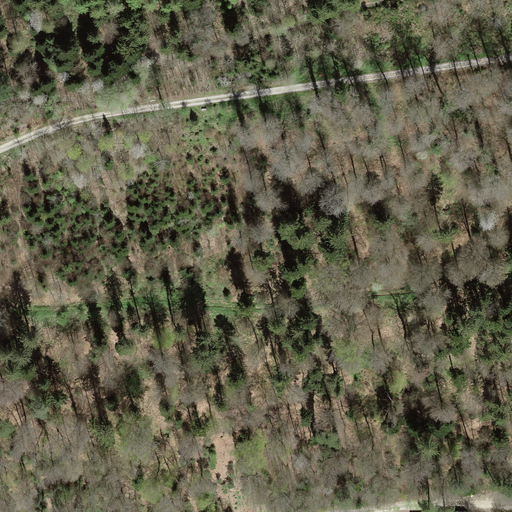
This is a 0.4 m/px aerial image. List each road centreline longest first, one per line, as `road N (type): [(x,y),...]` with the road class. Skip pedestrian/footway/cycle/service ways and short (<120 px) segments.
road 1 (track): [(0,304),(240,302),(511,277)]
road 2 (track): [(511,56),(198,102)]
road 3 (track): [(0,150),(66,123),(135,109)]
